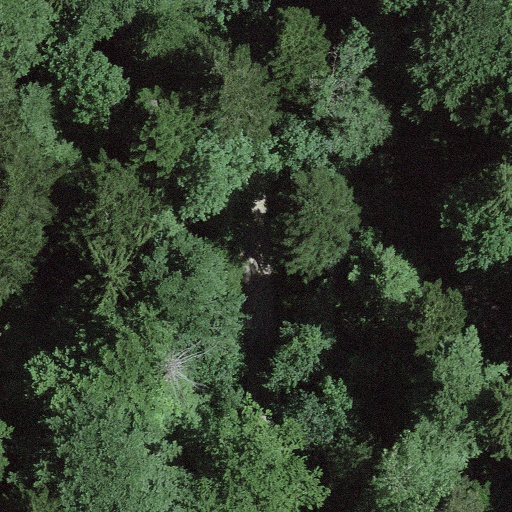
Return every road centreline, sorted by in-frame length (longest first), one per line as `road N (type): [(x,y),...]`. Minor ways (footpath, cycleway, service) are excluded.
road 1 (track): [(263,0),(256,511)]
road 2 (track): [(335,0),(511,355)]
